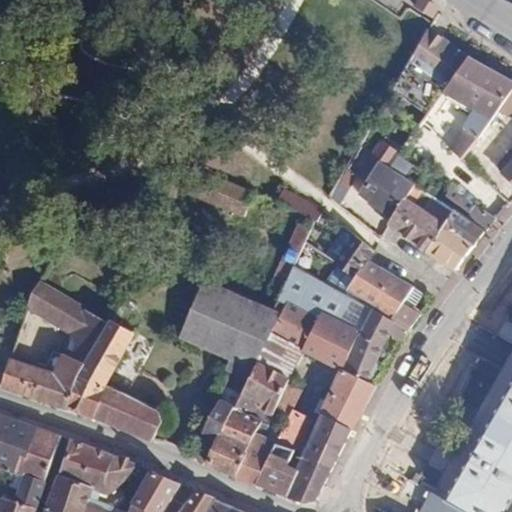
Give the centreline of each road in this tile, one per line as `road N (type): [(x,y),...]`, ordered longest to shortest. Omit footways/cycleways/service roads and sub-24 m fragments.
road 1 (track): [(296,0),(247,79),(203,113),(118,164),(0,213)]
road 2 (residential): [(343,511),(467,304)]
road 3 (residential): [(192,475),(0,405)]
